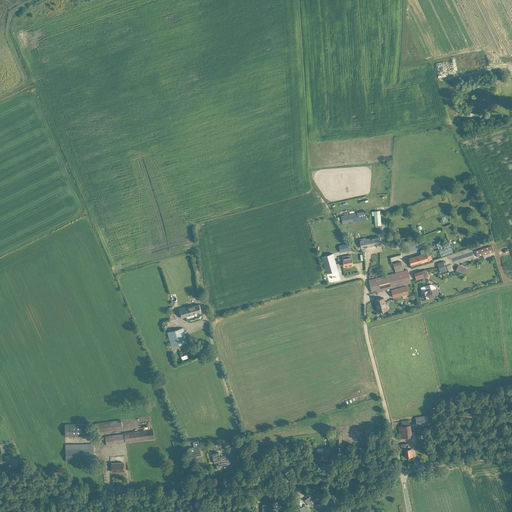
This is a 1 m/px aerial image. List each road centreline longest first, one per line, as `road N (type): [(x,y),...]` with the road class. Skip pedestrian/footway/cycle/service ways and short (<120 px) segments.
road 1 (unclassified): [(0,494),(401,470)]
road 2 (unclassified): [(401,470),(375,372),(366,274)]
